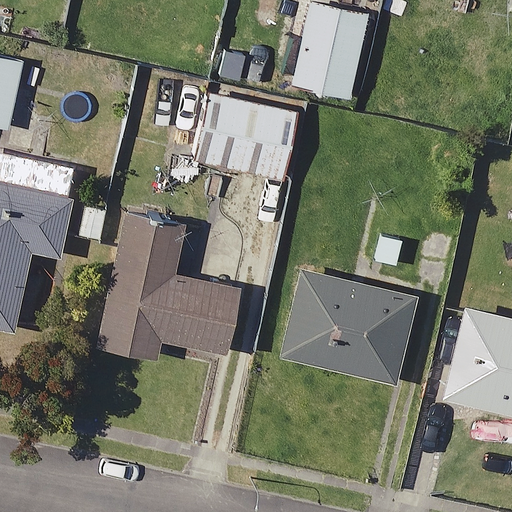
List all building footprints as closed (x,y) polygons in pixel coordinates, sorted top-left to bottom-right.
[(358,6),(331,0),(297,0),(280,78),(340,91),(358,6)] [(0,112),(13,54),(0,51),(0,112)] [(287,104),(188,81),(173,150),(272,172),(287,104)] [(110,114),(70,106),(63,146),(104,153),(110,114)] [(6,300),(36,306),(46,255),(21,250),(23,242),(48,247),(66,160),(0,146),(0,321),(2,322),(6,300)] [(171,218),(112,207),(87,337),(145,348),(148,331),(214,344),(227,279),(162,267),(171,218)] [(405,290),(293,263),(272,349),(383,376),(405,290)] [(511,405),(511,291),(508,309),(461,297),(438,387),(511,405)]
